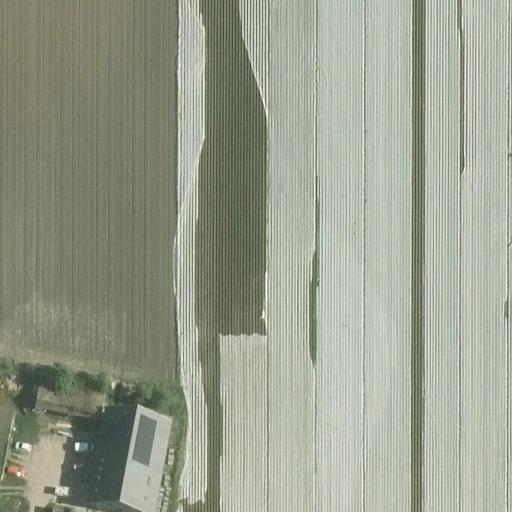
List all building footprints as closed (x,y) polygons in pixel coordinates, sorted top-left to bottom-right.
[(47,413),(52,388),(39,386),(34,411),(47,413)] [(90,395),(52,388),(47,413),(85,420),(90,395)] [(100,423),(104,398),(90,395),(85,420),(100,423)] [(13,416),(0,413),(0,426),(11,429),(13,416)] [(152,511),(168,429),(106,417),(89,509),(106,511),(152,511)] [(0,426),(0,483),(0,484),(11,429),(0,426)] [(29,511),(30,507),(0,500),(0,511),(29,511)]
